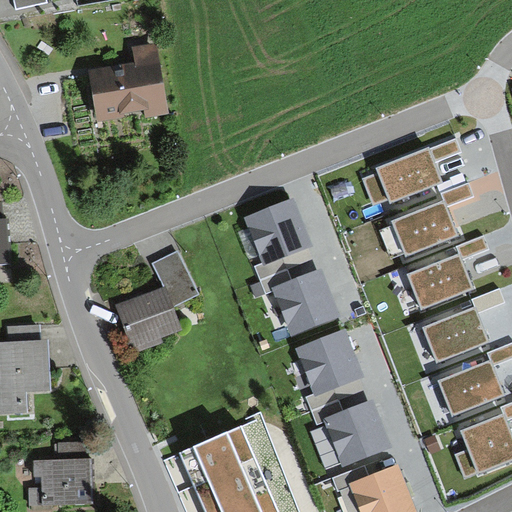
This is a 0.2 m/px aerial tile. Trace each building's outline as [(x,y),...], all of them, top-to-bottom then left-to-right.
[(48,0),(15,0),(17,9),(48,1),(48,0)] [(90,68),(98,121),(169,112),(160,42),(132,45),(134,62),(90,68)] [(457,138),(431,149),(436,162),(462,152),(457,138)] [(364,179),(374,204),(390,197),(392,203),(444,181),(436,162),(431,149),(430,147),(377,169),(378,173),(364,179)] [(467,183),(441,193),(444,202),(446,207),(472,196),(467,183)] [(263,263),(264,266),(282,258),(314,245),(294,197),(244,218),(263,263)] [(405,252),(407,256),(457,236),(446,207),(444,202),(394,222),(395,225),(382,230),(393,257),(405,252)] [(10,218),(0,218),(0,265),(12,265),(10,218)] [(483,236),(457,246),(460,255),(462,259),(488,249),(483,236)] [(154,263),(165,286),(173,305),(198,295),(179,252),(154,263)] [(409,274),(423,308),(473,288),(462,259),(460,255),(409,274)] [(282,258),(264,266),(263,263),(255,266),(266,294),(272,291),(271,288),(291,280),(282,258)] [(272,291),(291,337),(340,318),(320,269),(291,280),(271,288),(272,291)] [(116,305),(136,354),(164,344),(161,338),(182,330),(173,305),(165,286),(116,305)] [(498,289),(473,299),(476,307),(478,312),(504,302),(498,289)] [(425,327),(438,361),(489,341),(478,312),(476,307),(425,327)] [(7,325),(8,341),(41,340),(40,323),(7,325)] [(313,394),(314,397),(335,388),(364,377),(346,330),(296,350),(313,394)] [(8,341),(0,341),(0,413),(30,412),(29,393),(51,392),(48,339),(41,340),(8,341)] [(511,344),(489,354),(492,361),(494,367),(511,359),(511,344)] [(439,381),(452,415),(505,395),(494,367),(492,361),(439,381)] [(325,418),(344,410),(335,388),(314,397),(313,394),(306,397),(317,425),(326,422),(325,418)] [(326,422),(344,466),(392,447),(372,399),(344,410),(325,418),(326,422)] [(511,402),(502,407),(505,414),(507,420),(511,418),(511,402)] [(165,459),(188,511),(300,511),(261,414),(165,459)] [(455,456),(464,478),(511,458),(511,431),(507,420),(505,414),(461,431),(469,450),(455,456)] [(91,455),(40,458),(43,503),(94,500),(91,455)] [(342,491),(351,487),(350,484),(370,476),(365,464),(332,478),(338,492),(342,491)] [(350,511),(417,511),(398,465),(370,476),(350,484),(351,487),(342,491),(350,511)]
